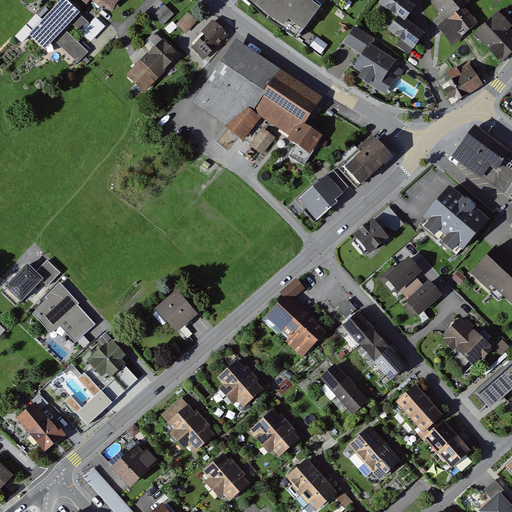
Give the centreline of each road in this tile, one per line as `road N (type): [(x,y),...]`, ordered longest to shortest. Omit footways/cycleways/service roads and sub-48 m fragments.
road 1 (tertiary): [(58,476),(319,250)]
road 2 (residential): [(319,250),(499,453)]
road 3 (residential): [(213,3),(420,146)]
road 4 (tertiary): [(319,250),(405,172),(420,146)]
